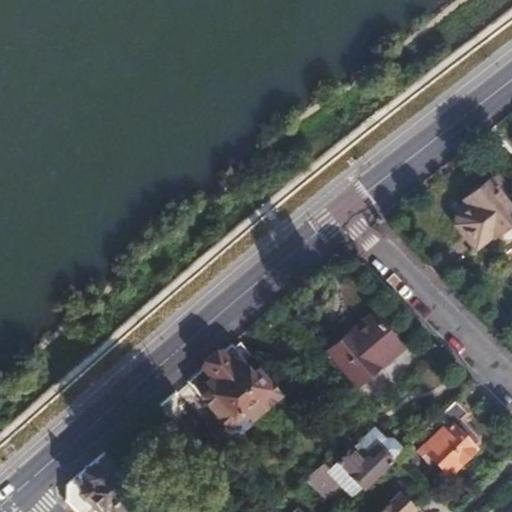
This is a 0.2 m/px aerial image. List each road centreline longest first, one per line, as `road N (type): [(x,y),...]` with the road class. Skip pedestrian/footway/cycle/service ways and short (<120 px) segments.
road 1 (residential): [(22,485),(343,210)]
road 2 (residential): [(343,210),(511,385)]
road 3 (residential): [(343,210),(511,79)]
